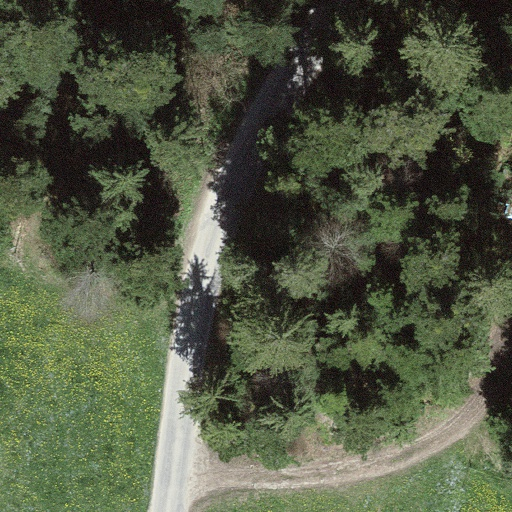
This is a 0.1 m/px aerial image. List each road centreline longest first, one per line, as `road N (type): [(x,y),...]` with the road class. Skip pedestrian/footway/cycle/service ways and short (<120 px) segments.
road 1 (unclassified): [(172,511),(205,248),(261,112),(330,0)]
road 2 (track): [(178,446),(276,458),(354,450),(511,393)]
